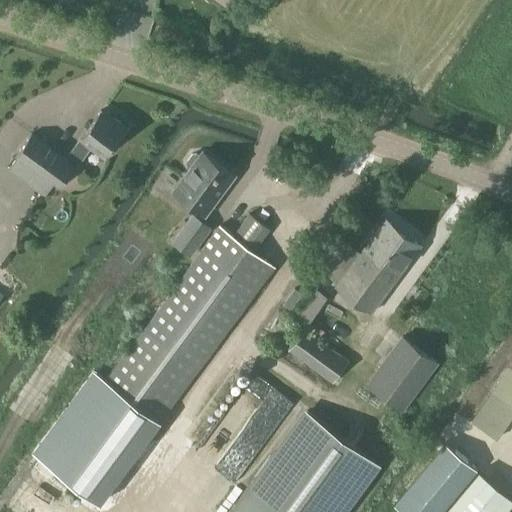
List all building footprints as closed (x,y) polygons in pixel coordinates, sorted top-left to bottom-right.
[(126,127),(101,109),(66,157),(32,132),(15,154),(59,187),(75,165),(76,165),(91,145),(105,155),(126,127)] [(173,239),(190,253),(211,226),(200,218),(205,212),(206,212),(235,174),(205,151),(203,154),(199,152),(194,152),(189,160),(189,165),(193,167),(176,189),(199,207),(194,213),(173,239)] [(158,417),(276,264),(255,249),(270,227),(250,212),(234,234),(221,224),(102,376),(158,417)] [(344,236),(320,267),(339,281),(336,284),(371,311),(421,243),(386,217),(361,250),(344,236)] [(328,296),(314,286),(291,317),(304,327),(305,326),(328,296)] [(303,293),(294,287),(283,304),(292,309),(303,293)] [(350,359),(305,326),(304,327),(289,349),(333,381),(349,360),(350,359)] [(402,408),(437,360),(403,335),(369,383),(402,408)] [(511,361),(471,421),(496,438),(511,414),(511,361)] [(95,370),(35,453),(107,506),(167,423),(158,417),(102,376),(95,370)] [(339,511),(376,462),(307,411),(233,511),(339,511)] [(403,511),(439,511),(476,467),(445,442),(394,504),(403,511)] [(511,497),(479,470),(444,511),(501,511),(511,500),(511,497)]
